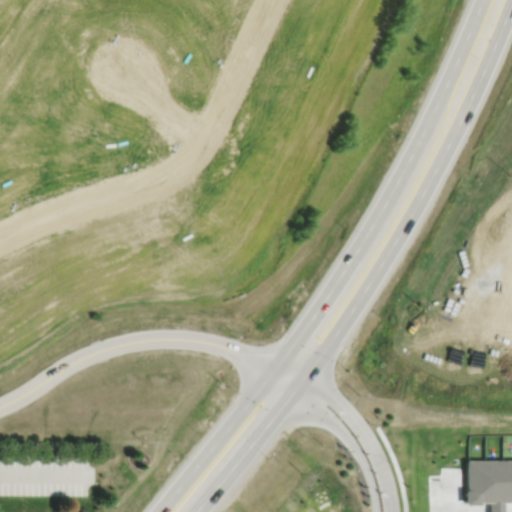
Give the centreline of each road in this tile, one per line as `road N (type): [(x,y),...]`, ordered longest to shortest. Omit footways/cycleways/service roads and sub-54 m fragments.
road 1 (trunk): [(481,0),(415,148),(361,241),(274,368),(157,511)]
road 2 (trunk): [(192,511),(384,257),(458,123),(511,0)]
road 3 (tertiary): [(0,405),(88,354),(155,338),(225,346),(298,381)]
road 4 (residential): [(0,246),(152,185),(205,144)]
road 5 (residential): [(298,381),(343,405),(365,434),(389,511)]
road 6 (residential): [(205,144),(231,111),(276,0)]
road 7 (residential): [(298,381),(354,446),(375,511)]
